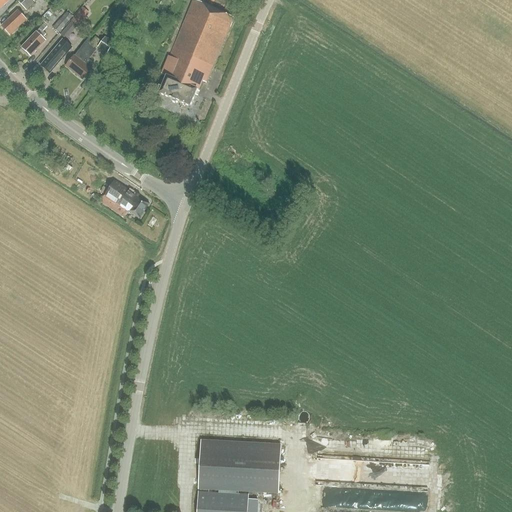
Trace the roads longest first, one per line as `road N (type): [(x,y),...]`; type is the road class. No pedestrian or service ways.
road 1 (secondary): [(118,511),(161,285),(185,207)]
road 2 (tertiary): [(185,207),(269,0)]
road 3 (secondary): [(185,207),(19,88)]
